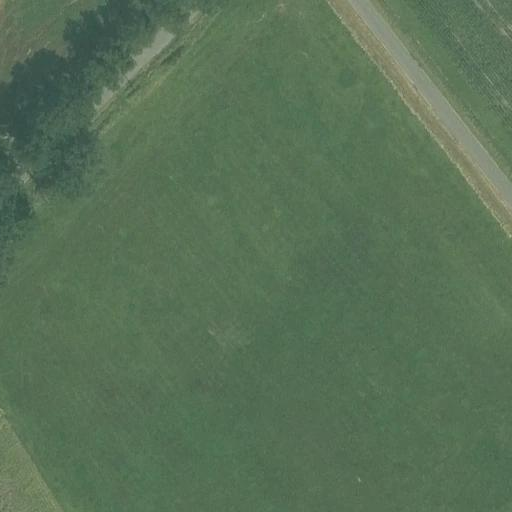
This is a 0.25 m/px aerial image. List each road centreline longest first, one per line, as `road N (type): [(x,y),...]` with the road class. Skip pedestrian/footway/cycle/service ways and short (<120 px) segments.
road 1 (unclassified): [(0,199),(201,0)]
road 2 (unclassified): [(355,0),(511,192)]
